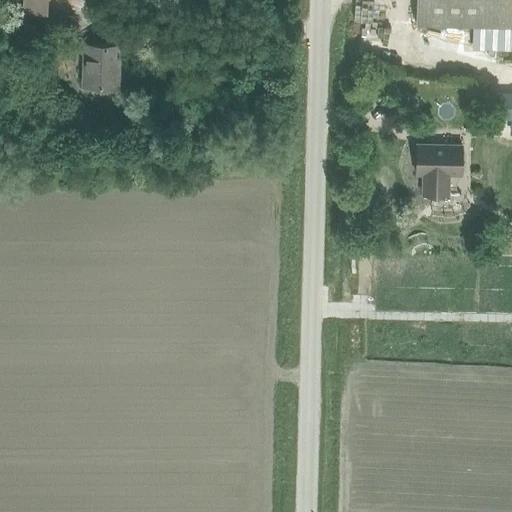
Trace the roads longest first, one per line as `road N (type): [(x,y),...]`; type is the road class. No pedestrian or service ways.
road 1 (unclassified): [(306,511),(319,0)]
road 2 (track): [(0,36),(318,29)]
